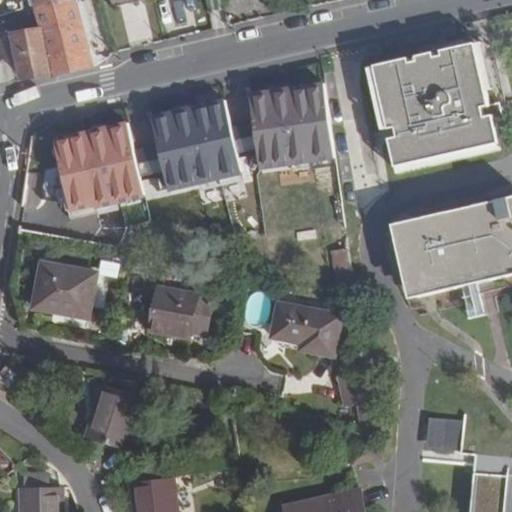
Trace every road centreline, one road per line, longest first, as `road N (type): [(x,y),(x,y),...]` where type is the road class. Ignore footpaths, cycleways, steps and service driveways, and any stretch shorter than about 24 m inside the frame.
road 1 (tertiary): [(2,108),(462,0)]
road 2 (residential): [(234,381),(0,341)]
road 3 (residential): [(0,423),(70,480),(89,511)]
